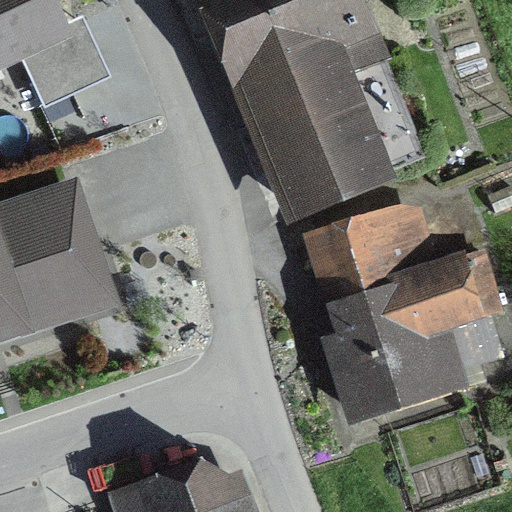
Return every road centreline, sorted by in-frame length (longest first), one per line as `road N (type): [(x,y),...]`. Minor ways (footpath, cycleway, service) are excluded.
road 1 (residential): [(247,380),(192,126),(135,0)]
road 2 (residential): [(247,380),(0,458)]
road 3 (residential): [(295,511),(247,380)]
